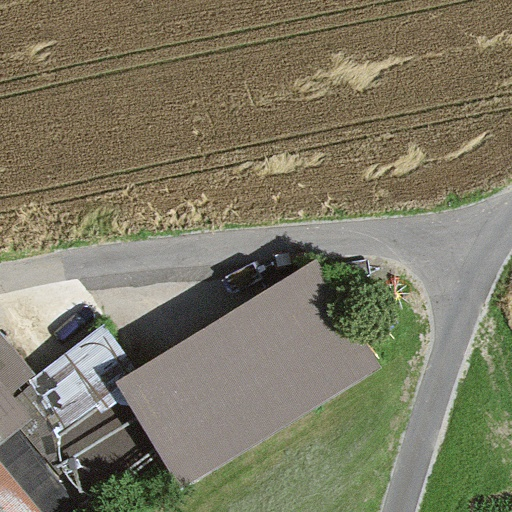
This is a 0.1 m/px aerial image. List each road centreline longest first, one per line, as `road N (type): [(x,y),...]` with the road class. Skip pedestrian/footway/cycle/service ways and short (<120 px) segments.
road 1 (track): [(0,279),(134,255),(331,236),(416,234),(490,252)]
road 2 (residential): [(511,222),(490,252),(458,329),(401,511)]
